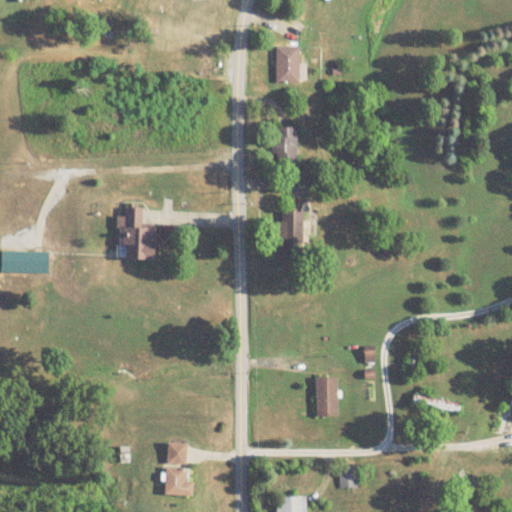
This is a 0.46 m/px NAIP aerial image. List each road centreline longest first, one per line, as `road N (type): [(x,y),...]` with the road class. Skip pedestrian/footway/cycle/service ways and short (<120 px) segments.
road 1 (residential): [(241,511),(236,137),(249,0)]
road 2 (residential): [(386,444),(381,340),(406,316),(492,312),(511,299)]
road 3 (residential): [(241,454),(464,445)]
